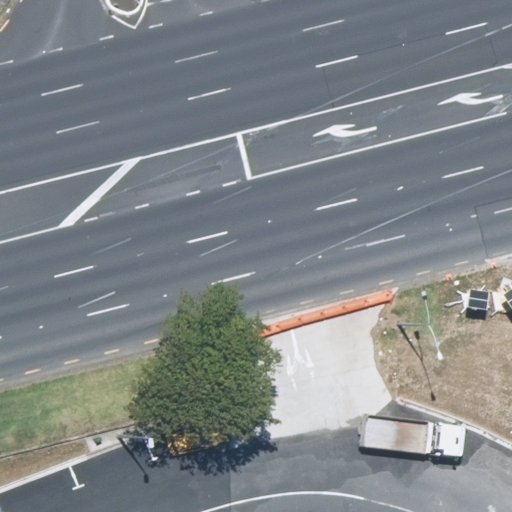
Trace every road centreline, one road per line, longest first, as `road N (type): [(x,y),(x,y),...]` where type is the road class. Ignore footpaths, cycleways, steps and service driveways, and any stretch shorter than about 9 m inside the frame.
road 1 (primary): [(237,66),(511,4)]
road 2 (primary): [(511,184),(287,244)]
road 3 (residential): [(237,66),(287,244)]
road 4 (primary): [(287,244),(108,286)]
road 5 (residential): [(108,286),(66,107)]
road 6 (primary): [(66,107),(237,66)]
